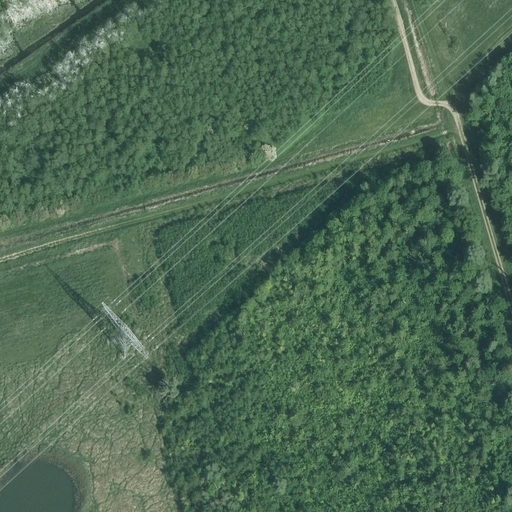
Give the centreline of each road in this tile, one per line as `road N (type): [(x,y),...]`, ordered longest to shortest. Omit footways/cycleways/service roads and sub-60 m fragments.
road 1 (track): [(511,304),(452,111),(419,96),(391,0)]
road 2 (track): [(0,88),(127,0)]
